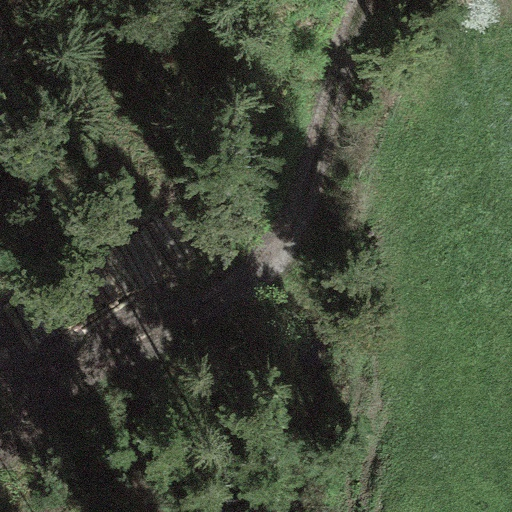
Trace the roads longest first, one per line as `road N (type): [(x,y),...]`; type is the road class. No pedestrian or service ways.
road 1 (track): [(91,373),(349,143),(419,0)]
road 2 (track): [(91,373),(155,511)]
